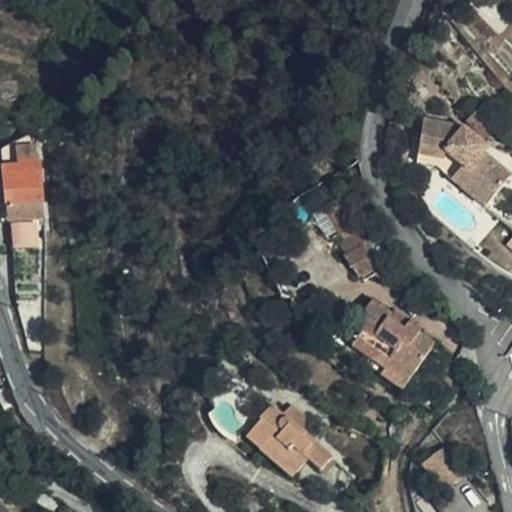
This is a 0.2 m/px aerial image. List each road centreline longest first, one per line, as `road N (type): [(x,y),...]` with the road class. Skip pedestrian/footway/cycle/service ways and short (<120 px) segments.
road 1 (residential): [(511,387),(436,262),(386,199),(378,130),(421,0)]
road 2 (tertiary): [(0,298),(44,411),(136,494),(183,511)]
road 3 (residential): [(511,387),(497,439),(510,511)]
